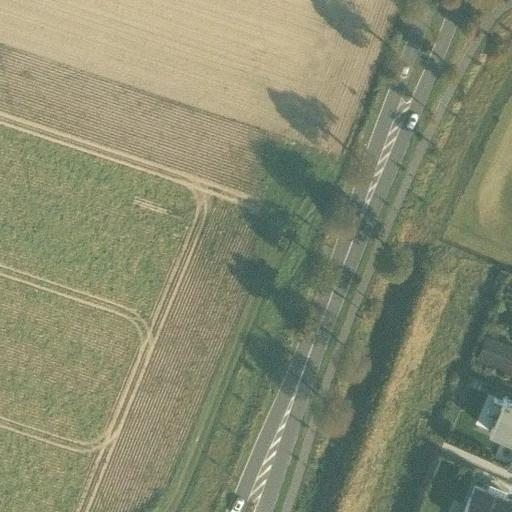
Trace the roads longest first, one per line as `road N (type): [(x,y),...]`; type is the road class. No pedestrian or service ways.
road 1 (tertiary): [(338,272),(457,0)]
road 2 (tertiary): [(428,0),(338,272)]
road 3 (tertiary): [(247,511),(338,272)]
road 4 (track): [(335,511),(422,283)]
